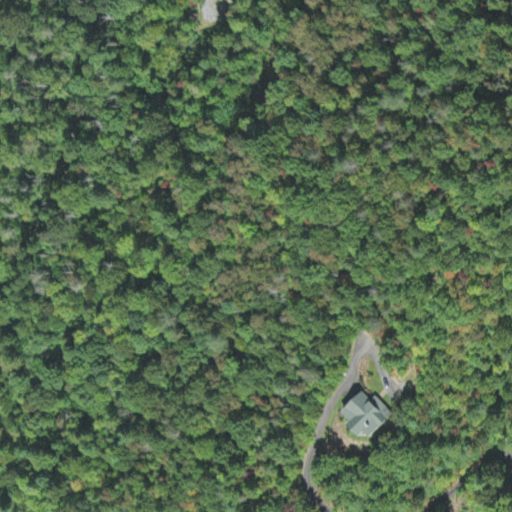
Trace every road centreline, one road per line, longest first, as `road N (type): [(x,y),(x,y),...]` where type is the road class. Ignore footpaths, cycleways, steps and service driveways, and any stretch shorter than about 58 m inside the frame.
road 1 (residential): [(507,511),(32,460),(0,383)]
road 2 (residential): [(0,309),(106,49),(139,0)]
